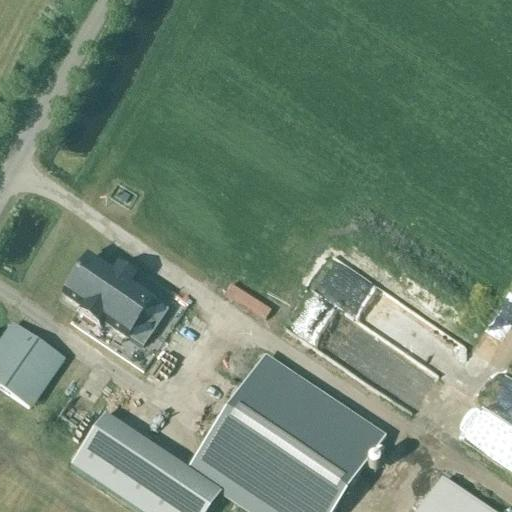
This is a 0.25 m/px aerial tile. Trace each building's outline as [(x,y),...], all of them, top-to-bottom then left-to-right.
[(116,272),(93,257),(73,287),(92,299),(91,302),(112,316),(114,314),(136,329),(156,298),(138,286),(140,284),(118,270),(116,272)] [(65,364),(15,331),(0,352),(0,392),(32,414),(65,364)] [(336,511),(380,446),(213,336),(141,444),(220,498),(210,511),(336,511)] [(144,376),(164,388),(181,360),(161,348),(144,376)] [(141,444),(104,419),(70,469),(133,511),(210,511),(220,498),(141,444)] [(480,511),(439,484),(420,511),(480,511)]
